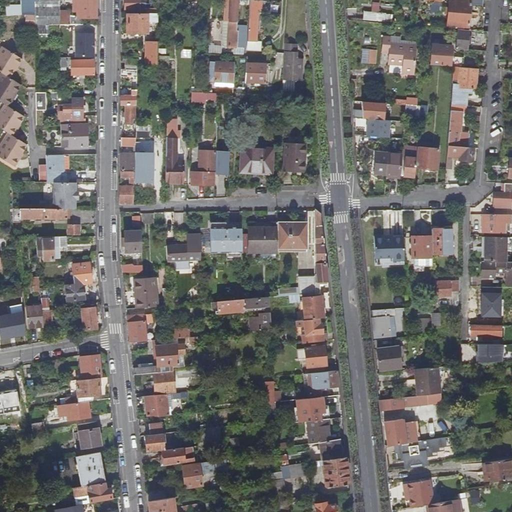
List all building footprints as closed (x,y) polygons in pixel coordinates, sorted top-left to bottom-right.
[(21,7),(21,15),(34,15),(34,1),(41,1),(40,0),(20,0),(20,1),(21,7)] [(97,25),(97,0),(73,0),(74,2),(76,2),(76,18),(69,19),(69,16),(60,16),(60,24),(60,25),(97,25)] [(140,10),(140,0),(125,0),(125,9),(138,9),(140,10)] [(229,0),(228,21),(223,21),(222,43),(225,47),(228,47),(237,47),(238,31),(236,31),(238,0),(229,0)] [(256,41),(258,11),(261,11),(262,1),(256,0),(250,0),(249,0),(246,50),(260,51),(261,41),(256,41)] [(468,27),(469,18),(472,18),(472,16),(469,16),(470,4),(482,5),(482,0),(469,0),(469,1),(457,0),(448,0),(448,8),(446,8),(445,13),(448,13),(447,25),(468,27)] [(52,2),(35,2),(35,16),(35,33),(49,33),(49,24),(60,24),(60,16),(60,2),(52,2)] [(21,7),(7,7),(7,16),(21,15),(21,7)] [(386,20),(387,12),(365,9),(364,17),(386,20)] [(157,28),(158,14),(144,14),(138,13),(127,13),(127,33),(147,33),(148,27),(157,28)] [(466,50),(468,30),(456,29),(455,49),(466,50)] [(75,58),(94,58),(94,34),(75,34),(75,58)] [(414,74),(416,46),(390,44),(391,37),(383,36),(382,52),(389,53),(388,64),(402,65),(402,73),(414,74)] [(156,65),(157,43),(146,42),(145,64),(156,65)] [(301,81),(303,60),(297,60),(298,45),(285,44),(284,53),(282,80),(295,81),(301,81)] [(463,67),(464,58),(451,57),(452,47),(432,45),(430,65),(454,67),(459,67),(463,67)] [(23,59),(2,47),(0,50),(0,71),(2,73),(0,75),(0,101),(5,105),(0,112),(0,127),(8,133),(0,146),(0,157),(15,167),(20,159),(18,159),(27,145),(13,137),(17,130),(16,129),(24,116),(9,107),(13,99),(12,98),(21,84),(10,78),(17,65),(18,66),(23,59)] [(364,47),(363,61),(377,62),(378,48),(364,47)] [(161,56),(163,65),(171,64),(170,54),(161,56)] [(265,84),(266,65),(249,64),(250,57),(246,57),(245,83),(265,84)] [(137,70),(137,60),(125,59),(125,70),(137,70)] [(94,60),(71,61),(71,76),(81,76),(81,78),(84,78),(84,76),(94,75),(94,60)] [(233,82),(234,63),(216,62),(214,81),(233,82)] [(465,106),(467,93),(471,93),(471,88),(475,89),(476,77),(480,78),(481,69),(463,67),(459,67),(457,87),(452,87),(451,105),(463,106),(465,106)] [(136,105),(137,70),(125,70),(121,70),(121,77),(132,77),(132,96),(121,96),(121,105),(125,105),(136,105)] [(295,81),(282,80),(281,91),(294,92),(295,81)] [(205,93),(192,92),(191,102),(205,103),(206,99),(218,99),(218,93),(214,93),(206,93),(205,93)] [(42,126),(41,110),(45,110),(45,93),(36,93),(36,126),(42,126)] [(241,103),(241,94),(232,94),(232,103),(241,103)] [(82,119),(82,99),(72,99),(72,106),(58,106),(58,119),(61,119),(61,125),(62,125),(68,125),(87,124),(96,124),(96,116),(85,117),(85,119),(82,119)] [(386,118),(387,101),(363,100),(363,109),(356,108),(355,116),(367,117),(366,135),(391,136),(392,118),(386,118)] [(136,128),(136,105),(125,105),(125,125),(133,125),(133,127),(136,128)] [(420,120),(421,106),(417,105),(411,105),(405,105),(405,110),(405,115),(415,115),(414,120),(420,120)] [(451,105),(450,111),(447,145),(457,146),(464,147),(465,132),(458,132),(460,112),(463,112),(463,106),(451,105)] [(150,125),(137,124),(136,151),(149,151),(150,125)] [(87,147),(87,126),(68,126),(68,125),(62,125),(63,146),(69,146),(69,147),(87,147)] [(136,146),(136,137),(121,137),(121,145),(136,146)] [(184,183),(184,161),(175,161),(175,139),(167,139),(166,183),(184,183)] [(305,144),(285,143),(283,172),(304,173),(305,144)] [(472,161),(473,148),(464,147),(457,146),(447,145),(446,169),(451,170),(452,157),(460,157),(459,161),(472,161)] [(273,149),(242,147),(241,172),(271,174),(273,149)] [(438,149),(419,147),(417,168),(437,170),(438,149)] [(216,150),(199,150),(198,172),(192,172),(191,185),(213,185),(213,173),(215,173),(216,151),(216,150)] [(225,154),(225,152),(216,151),(215,173),(215,174),(228,174),(229,155),(225,154)] [(386,175),(388,153),(375,152),(373,174),(386,175)] [(135,169),(136,162),(136,154),(121,153),(121,170),(135,169)] [(400,176),(402,154),(388,153),(386,175),(400,176)] [(56,182),(56,173),(64,173),(64,155),(46,155),(46,164),(46,182),(54,182),(56,182)] [(414,177),(416,158),(405,157),(403,176),(414,177)] [(153,183),(154,162),(136,162),(135,169),(135,172),(135,178),(135,183),(153,183)] [(46,182),(46,164),(38,164),(38,182),(43,182),(46,182)] [(64,173),(56,173),(56,182),(66,183),(66,173),(64,173)] [(75,192),(75,182),(73,182),(66,183),(56,182),(54,182),(54,209),(67,209),(69,209),(75,209),(75,200),(75,192)] [(134,204),(135,186),(121,185),(121,204),(134,204)] [(511,193),(504,193),(494,193),(493,203),(511,204),(511,193)] [(67,219),(67,209),(54,209),(13,209),(13,222),(20,222),(20,218),(67,219)] [(325,263),(320,215),(314,211),(315,264),(325,263)] [(503,232),(503,222),(509,222),(510,215),(482,214),(482,232),(503,232)] [(241,252),(241,223),(210,223),(210,253),(225,252),(241,252)] [(306,249),(307,224),(277,223),(277,227),(277,248),(306,249)] [(68,225),(68,235),(79,235),(79,225),(68,225)] [(277,248),(277,227),(249,227),(249,251),(277,251),(277,248)] [(451,254),(450,228),(431,229),(431,236),(432,254),(451,254)] [(142,252),(141,231),(125,232),(125,243),(125,245),(125,252),(142,252)] [(187,245),(166,247),(167,263),(188,261),(200,260),(200,234),(187,235),(187,245)] [(404,261),(403,238),(384,239),(384,236),(374,237),(375,258),(392,257),(393,261),(404,261)] [(432,254),(431,236),(411,237),(412,258),(414,258),(432,258),(432,254)] [(66,247),(66,237),(36,237),(36,245),(37,256),(42,255),(42,260),(53,260),(53,259),(60,258),(59,247),(66,247)] [(505,262),(505,237),(485,237),(485,262),(505,262)] [(393,261),(392,257),(375,258),(375,266),(404,264),(404,261),(393,261)] [(432,258),(414,258),(414,271),(424,271),(424,266),(432,266),(432,258)] [(511,287),(511,262),(505,262),(505,264),(482,264),(482,277),(495,277),(495,272),(506,272),(505,287),(511,287)] [(89,296),(87,281),(91,280),(89,263),(73,265),(73,270),(74,282),(65,283),(66,299),(89,296)] [(142,273),(142,264),(139,264),(140,266),(134,266),(134,265),(121,265),(122,273),(142,273)] [(328,285),(325,265),(316,265),(316,276),(315,276),(315,277),(315,294),(321,293),(320,285),(328,285)] [(315,294),(315,277),(298,277),(298,288),(298,295),(315,294)] [(134,281),(136,309),(158,308),(155,279),(134,281)] [(458,281),(435,283),(436,297),(452,296),(451,292),(459,291),(458,281)] [(499,307),(499,297),(497,297),(496,287),(483,287),(483,307),(499,307)] [(278,297),(298,295),(298,288),(277,289),(278,297)] [(324,318),(321,296),(302,298),(305,320),(318,318),(324,318)] [(270,308),(269,298),(243,300),(212,303),(213,309),(218,309),(218,312),(228,311),(228,313),(237,313),(237,310),(265,308),(267,314),(260,314),(260,317),(250,318),(251,332),(261,331),(271,330),(271,324),(270,308)] [(43,326),(41,311),(41,306),(28,307),(29,328),(43,327),(43,326)] [(499,319),(499,307),(483,307),(483,319),(499,319)] [(94,308),(81,309),(83,330),(97,329),(94,308)] [(391,337),(389,317),(387,317),(386,310),(372,311),(376,339),(391,337)] [(440,326),(440,314),(431,315),(432,319),(432,323),(432,326),(440,326)] [(146,337),(144,315),(127,317),(130,343),(146,341),(146,337)] [(0,339),(14,338),(13,328),(10,329),(8,318),(0,319),(0,339)] [(323,340),(322,333),(323,333),(322,323),(319,323),(318,318),(305,320),(296,321),(297,326),(304,325),(305,334),(303,334),(303,343),(323,340)] [(420,319),(420,333),(429,333),(429,319),(420,319)] [(502,327),(472,326),(471,336),(477,336),(477,341),(493,341),(493,337),(502,337),(502,327)] [(190,337),(189,329),(172,331),(170,331),(170,333),(167,334),(166,334),(167,339),(168,339),(173,339),(188,337),(190,337)] [(167,334),(167,333),(160,333),(160,335),(146,337),(146,341),(155,341),(167,339),(166,334),(167,334)] [(200,344),(199,337),(190,337),(188,337),(189,345),(200,344)] [(177,365),(176,355),(185,354),(184,344),(169,346),(168,339),(167,339),(155,341),(157,366),(133,368),(134,375),(153,373),(172,372),(172,365),(177,365)] [(477,342),(477,361),(505,361),(504,341),(477,342)] [(326,372),(325,365),(326,365),(324,346),(305,348),(306,358),(307,367),(309,367),(310,373),(326,372)] [(402,347),(399,347),(378,350),(381,371),(401,368),(400,355),(403,354),(402,347)] [(305,348),(297,349),(298,359),(306,358),(305,348)] [(101,377),(99,355),(80,357),(81,370),(75,371),(76,380),(101,377)] [(441,393),(437,367),(434,367),(417,369),(418,379),(407,380),(408,387),(416,386),(418,396),(426,395),(441,393)] [(177,371),(178,378),(197,376),(196,369),(177,371)] [(339,387),(337,370),(326,372),(310,373),(303,374),(305,387),(306,399),(320,397),(319,389),(339,387)] [(174,391),(173,372),(172,372),(153,373),(155,393),(174,391)] [(100,394),(99,387),(102,386),(101,377),(76,380),(78,399),(74,400),(74,397),(65,398),(66,404),(88,401),(92,400),(91,395),(100,394)] [(268,404),(276,404),(274,382),(267,383),(268,404)] [(16,391),(0,394),(0,414),(19,411),(16,391)] [(168,407),(172,407),(171,399),(172,399),(171,394),(145,397),(147,416),(155,415),(157,415),(158,417),(169,416),(168,407)] [(379,401),(380,410),(381,411),(404,408),(403,407),(427,404),(428,404),(426,395),(418,396),(380,400),(379,401)] [(90,417),(88,401),(66,404),(57,405),(59,414),(67,413),(68,420),(90,417)] [(341,416),(339,401),(326,402),(327,409),(314,410),(315,419),(333,417),(341,416)] [(277,421),(276,404),(268,404),(269,421),(277,421)] [(329,441),(327,419),(307,422),(309,444),(320,442),(329,441)] [(416,442),(413,424),(403,425),(402,419),(384,422),(388,446),(408,443),(416,442)] [(45,431),(43,421),(31,423),(33,433),(45,431)] [(96,422),(78,425),(82,448),(100,445),(96,422)] [(163,434),(162,424),(149,426),(150,435),(162,434),(163,434)] [(206,445),(205,435),(212,434),(212,433),(229,431),(229,426),(196,430),(198,445),(206,445)] [(164,450),(162,434),(150,435),(145,436),(146,442),(146,445),(147,453),(162,451),(164,450)] [(425,457),(433,456),(432,452),(439,451),(438,447),(446,446),(445,441),(448,441),(448,437),(445,437),(416,442),(408,443),(409,450),(396,452),(397,461),(404,460),(405,464),(407,464),(408,468),(424,466),(423,461),(426,461),(425,457)] [(342,457),(340,440),(329,441),(320,442),(322,460),(342,457)] [(193,462),(192,447),(164,450),(162,451),(164,466),(193,462)] [(105,482),(99,452),(76,457),(81,486),(105,482)] [(288,466),(287,455),(280,456),(281,466),(288,466)] [(346,457),(342,457),(322,460),(312,462),(312,467),(323,465),(326,488),(349,485),(346,457)] [(511,476),(511,468),(510,458),(486,462),(487,473),(485,474),(486,481),(511,476)] [(202,485),(200,467),(202,467),(202,470),(222,467),(221,460),(201,463),(201,464),(182,467),(186,488),(202,485)] [(308,475),(306,463),(288,466),(281,466),(283,479),(308,475)] [(286,493),(283,479),(270,482),(272,495),(286,493)] [(434,503),(430,480),(403,485),(405,496),(408,496),(409,500),(410,507),(426,505),(428,504),(434,503)] [(112,499),(111,495),(112,495),(112,491),(110,491),(108,481),(105,482),(81,486),(72,488),(76,506),(80,505),(112,499)] [(165,499),(164,490),(149,493),(150,501),(165,499)] [(174,509),(172,504),(174,504),(173,497),(165,499),(150,501),(147,501),(148,511),(195,511),(198,511),(197,505),(174,509)] [(451,511),(449,501),(434,503),(428,504),(429,511),(451,511)] [(326,503),(316,504),(316,511),(336,511),(335,504),(326,506),(326,503)]
